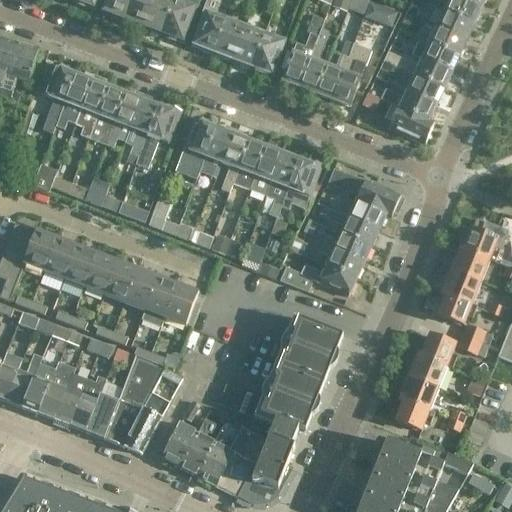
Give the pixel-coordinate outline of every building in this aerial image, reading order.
[(73,0),(93,8),(96,0),(73,0)] [(107,0),(103,12),(124,20),(131,0),(107,0)] [(131,0),(124,20),(143,27),(152,0),(131,0)] [(152,0),(143,27),(162,34),(174,2),(169,0),(152,0)] [(196,12),(200,0),(174,0),(174,2),(162,34),(183,42),(194,12),(196,12)] [(205,14),(193,46),(212,53),(224,21),(215,18),(221,0),(207,0),(202,13),(205,14)] [(364,16),(369,4),(368,4),(369,2),(362,0),(351,0),(347,10),(364,16)] [(414,0),(412,0),(409,7),(405,16),(413,19),(421,3),(414,0)] [(450,0),(444,14),(473,27),(480,11),(456,0),(450,0)] [(456,0),(480,11),(484,0),(456,0)] [(369,4),(364,16),(363,19),(378,24),(384,10),(369,4)] [(437,30),(465,43),(473,27),(444,14),(437,30)] [(405,16),(400,27),(408,30),(413,19),(405,16)] [(292,54),(281,83),(299,90),(321,30),(324,21),(322,20),(316,18),(313,17),(306,35),(309,36),(305,48),(295,45),(292,54)] [(224,21),(212,53),(232,61),(244,29),(224,21)] [(244,29),(232,61),(252,68),(264,36),(244,29)] [(321,30),(299,90),(315,96),(326,67),(318,64),(329,34),(321,30)] [(465,43),(437,30),(429,45),(429,46),(458,59),(465,43)] [(272,76),(284,44),(264,36),(252,68),(272,76)] [(0,39),(0,90),(14,43),(0,39)] [(404,44),(394,40),(394,39),(390,47),(400,52),(404,44)] [(422,62),(450,75),(458,59),(429,46),(429,45),(419,41),(412,57),(422,62)] [(326,67),(315,96),(332,102),(353,46),(345,42),(334,71),(326,67)] [(14,43),(0,90),(0,98),(10,102),(17,79),(29,82),(38,51),(14,43)] [(353,46),(332,102),(350,109),(360,80),(371,52),(353,46)] [(383,64),(443,91),(450,75),(422,62),(419,68),(387,53),(383,63),(383,64)] [(407,94),(436,107),(443,91),(383,64),(379,71),(378,71),(374,79),(385,84),(388,77),(410,88),(407,94)] [(42,132),(52,136),(55,128),(75,76),(65,73),(66,70),(54,66),(43,95),(54,99),(42,132)] [(91,83),(75,76),(55,128),(64,132),(67,123),(69,124),(74,126),(91,83)] [(88,141),(108,89),(91,83),(74,126),(82,129),(79,137),(88,141)] [(88,141),(96,143),(105,147),(124,95),(108,89),(88,141)] [(428,123),(434,126),(436,123),(430,120),(436,107),(407,94),(404,100),(380,89),(375,98),(375,99),(380,101),(400,110),(399,110),(428,123)] [(124,95),(105,147),(113,150),(116,141),(125,144),(131,129),(141,102),(124,95)] [(362,107),(375,113),(380,101),(375,99),(375,98),(368,95),(362,107)] [(125,146),(132,148),(129,156),(138,159),(158,108),(141,102),(131,129),(132,129),(125,146)] [(158,108),(138,159),(135,167),(147,172),(157,145),(154,141),(156,138),(169,143),(180,112),(167,107),(165,111),(158,108)] [(428,123),(399,110),(398,113),(399,113),(391,131),(425,146),(434,126),(428,123)] [(188,178),(196,181),(199,174),(215,130),(210,128),(211,124),(195,118),(184,149),(180,156),(194,161),(188,178)] [(222,163),(232,137),(215,130),(199,174),(215,180),(221,163),(222,163)] [(232,137),(222,163),(230,167),(220,191),(229,194),(233,185),(232,185),(248,143),(232,137)] [(249,192),(265,149),(248,143),(232,185),(233,185),(249,192)] [(249,192),(265,198),(271,182),(281,155),(265,149),(249,192)] [(281,155),(271,182),(280,185),(268,216),(276,220),(298,162),(281,155)] [(304,211),(310,197),(321,166),(308,161),(307,165),(298,162),(276,220),(285,223),(291,206),(304,211)] [(13,170),(9,179),(32,188),(36,178),(13,170)] [(401,199),(364,182),(363,182),(333,171),(326,189),(346,199),(349,193),(359,196),(356,201),(356,200),(355,202),(386,216),(386,217),(391,220),(401,199)] [(37,175),(36,178),(32,188),(45,192),(50,180),(37,175)] [(67,196),(72,185),(54,178),(51,190),(67,196)] [(84,202),(88,191),(72,185),(67,196),(84,202)] [(88,191),(84,202),(100,208),(104,197),(88,191)] [(104,197),(100,208),(118,215),(122,204),(104,197)] [(175,238),(179,227),(165,222),(171,205),(158,200),(148,227),(175,238)] [(331,201),(327,210),(379,232),(386,217),(386,216),(355,202),(352,210),(335,203),(331,201)] [(122,204),(118,215),(144,225),(148,214),(122,204)] [(323,209),(319,217),(323,219),(343,228),(340,235),(371,249),(379,232),(327,210),(323,209)] [(317,224),(309,221),(303,234),(311,237),(317,224)] [(36,232),(15,224),(14,225),(0,262),(0,300),(9,304),(23,266),(36,232)] [(179,227),(175,238),(188,243),(193,230),(179,225),(179,227)] [(460,248),(459,251),(489,263),(495,265),(499,253),(507,235),(486,226),(482,236),(471,232),(464,250),(460,248)] [(43,274),(56,240),(36,232),(23,266),(43,274)] [(194,245),(209,251),(213,239),(198,233),(194,245)] [(322,246),(364,265),(371,249),(340,235),(336,243),(325,238),(322,246)] [(217,237),(211,252),(224,257),(230,242),(217,237)] [(295,239),(290,251),(293,253),(302,257),(308,245),(299,241),(295,239)] [(63,281),(76,248),(56,240),(43,274),(63,281)] [(244,247),(230,242),(224,257),(239,262),(244,247)] [(325,267),(356,282),(364,265),(322,246),(318,254),(329,259),(325,267)] [(76,248),(63,281),(83,289),(96,255),(76,248)] [(450,274),(480,285),(489,263),(459,251),(450,274)] [(96,255),(83,289),(103,297),(117,263),(96,255)] [(260,262),(244,256),(242,263),(240,268),(255,273),(260,262)] [(117,263),(103,297),(124,305),(137,271),(117,263)] [(356,282),(325,267),(322,274),(304,266),(300,275),(286,269),(279,283),(308,294),(314,282),(349,298),(356,282)] [(511,271),(506,269),(502,278),(511,281),(511,271)] [(137,271),(124,305),(144,312),(157,278),(137,271)] [(480,285),(450,274),(441,296),(471,308),(471,307),(480,285)] [(157,278),(144,312),(164,320),(177,286),(157,278)] [(177,286),(164,320),(185,328),(198,294),(177,286)] [(472,321),(477,310),(477,309),(471,307),(471,308),(441,296),(440,298),(444,299),(437,318),(463,328),(467,319),(472,321)] [(29,311),(31,304),(17,298),(14,305),(29,311)] [(31,304),(29,311),(43,317),(46,309),(31,304)] [(505,311),(504,310),(491,305),(487,315),(501,320),(505,311)] [(0,306),(0,315),(10,319),(13,311),(0,306)] [(69,326),(72,319),(57,313),(54,321),(69,326)] [(33,332),(38,320),(23,315),(19,326),(33,332)] [(72,319),(69,326),(84,332),(87,325),(72,319)] [(274,428),(267,446),(254,478),(250,476),(237,500),(252,507),(255,507),(258,508),(262,507),(266,506),(270,505),(273,503),(276,500),(279,495),(293,471),(287,468),(294,449),(292,448),(299,431),(302,432),(305,425),(307,426),(317,398),(315,398),(320,387),(322,387),(338,345),(336,345),(339,337),(293,319),(261,400),(226,386),(218,406),(274,428)] [(49,338),(54,326),(38,320),(33,332),(49,338)] [(511,322),(498,359),(511,364),(511,322)] [(54,326),(49,338),(66,345),(71,333),(54,326)] [(462,339),(488,349),(493,338),(486,335),(467,327),(462,339)] [(109,342),(112,334),(98,329),(95,336),(109,342)] [(71,333),(66,345),(78,349),(82,337),(71,333)] [(112,334),(109,342),(124,348),(127,340),(112,334)] [(452,371),(452,370),(457,358),(452,356),(455,347),(429,337),(422,356),(418,354),(417,356),(447,368),(447,369),(452,371)] [(488,349),(462,339),(458,350),(477,358),(477,357),(484,360),(488,349)] [(98,357),(102,345),(90,341),(86,352),(98,357)] [(102,345),(98,357),(108,361),(113,349),(102,345)] [(147,363),(151,355),(136,349),(133,357),(147,363)] [(135,358),(117,351),(113,363),(131,370),(135,358)] [(8,355),(0,376),(0,402),(5,405),(17,373),(22,361),(8,355)] [(165,361),(151,355),(147,363),(162,368),(165,361)] [(17,373),(5,405),(21,411),(39,365),(40,366),(42,359),(33,356),(25,376),(17,373)] [(438,391),(447,369),(447,368),(417,356),(408,379),(438,391)] [(152,395),(165,370),(135,358),(122,392),(118,402),(142,412),(152,395)] [(37,417),(53,423),(72,376),(73,376),(75,371),(58,364),(55,371),(55,372),(37,417)] [(21,411),(37,417),(55,372),(55,371),(40,366),(39,365),(21,411)] [(53,423),(70,429),(88,382),(73,376),(72,376),(53,423)] [(88,382),(70,429),(85,435),(106,381),(97,378),(95,384),(88,382)] [(438,391),(408,379),(398,404),(402,405),(403,403),(429,413),(429,412),(438,391)] [(103,442),(118,402),(122,392),(114,389),(115,385),(106,381),(85,435),(103,442)] [(152,395),(142,412),(121,449),(141,457),(161,420),(169,405),(152,395)] [(142,412),(118,402),(103,442),(121,449),(142,412)] [(183,419),(191,423),(200,408),(191,403),(183,419)] [(435,414),(429,412),(429,413),(403,403),(402,405),(395,423),(421,434),(424,425),(430,427),(435,414)] [(452,413),(448,421),(463,427),(466,419),(452,413)] [(198,435),(180,470),(197,479),(215,444),(206,439),(208,435),(211,437),(216,427),(205,421),(198,435)] [(459,435),(463,427),(448,421),(445,429),(459,435)] [(226,423),(215,444),(197,479),(214,488),(244,433),(226,423)] [(180,470),(198,435),(180,425),(161,461),(180,470)] [(244,433),(214,488),(237,500),(237,499),(237,500),(250,476),(254,478),(267,446),(244,433)] [(447,511),(458,493),(436,485),(444,468),(467,477),(473,468),(457,461),(413,443),(408,452),(386,443),(359,510),(358,511),(447,511)] [(501,487),(487,477),(478,490),(492,500),(501,487)] [(110,511),(103,509),(93,505),(83,502),(66,495),(57,492),(45,488),(22,479),(19,484),(0,511),(110,511)] [(511,503),(511,491),(504,486),(494,503),(507,511),(511,503)]
